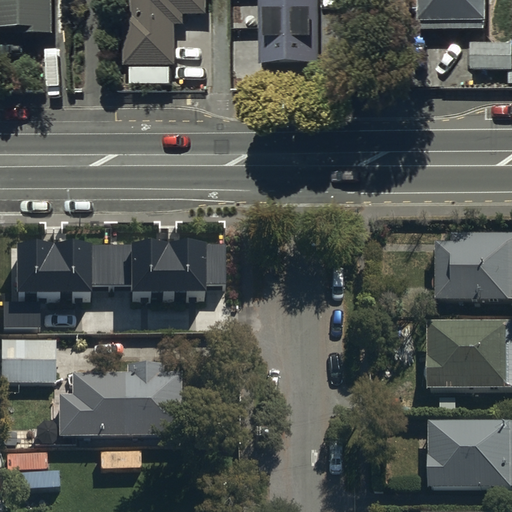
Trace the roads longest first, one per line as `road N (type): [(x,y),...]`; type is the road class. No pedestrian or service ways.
road 1 (residential): [(305,161),(307,511)]
road 2 (secondary): [(0,163),(305,161)]
road 3 (secondary): [(305,161),(511,159)]
